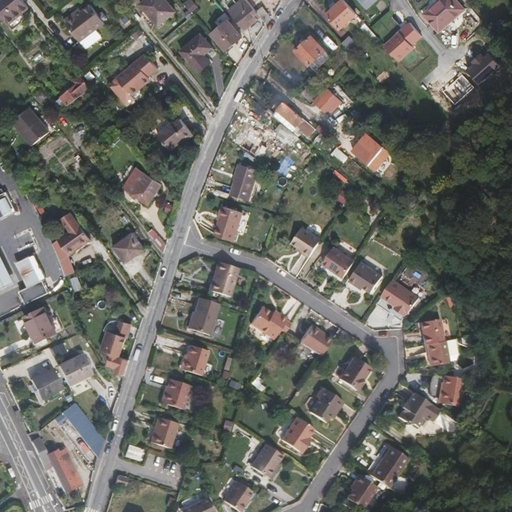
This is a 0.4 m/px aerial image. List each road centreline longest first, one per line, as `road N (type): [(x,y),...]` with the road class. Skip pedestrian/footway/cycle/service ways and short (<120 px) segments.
road 1 (residential): [(177,242),(261,270),(380,349),(387,375),(303,511)]
road 2 (residential): [(93,511),(177,242)]
road 3 (residential): [(177,242),(215,133),(294,0)]
